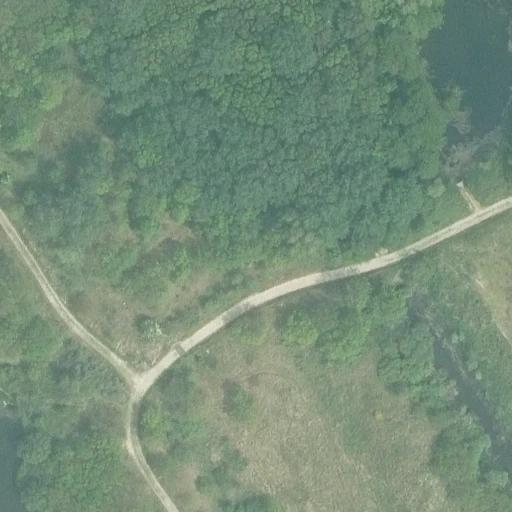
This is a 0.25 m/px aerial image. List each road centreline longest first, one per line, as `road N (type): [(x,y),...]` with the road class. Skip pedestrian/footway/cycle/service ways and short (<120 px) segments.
road 1 (track): [(511,201),(399,253),(282,287),(141,381)]
road 2 (track): [(141,381),(126,419),(173,511)]
